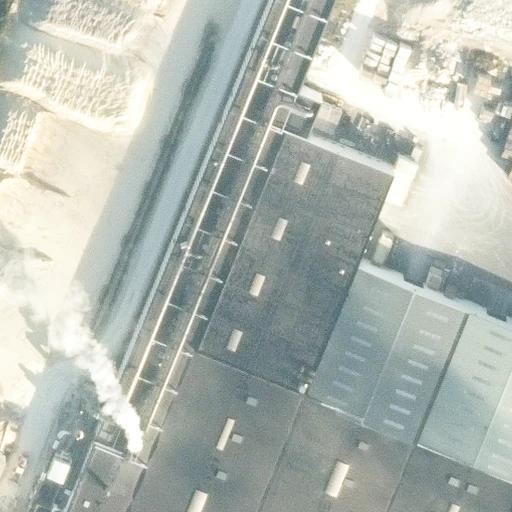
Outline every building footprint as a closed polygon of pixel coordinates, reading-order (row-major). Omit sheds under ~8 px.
[(511,511),(511,467),(416,429),(382,415),(359,405),(341,397),(304,382),(357,253),(381,193),(393,163),(330,138),(341,108),(318,98),(321,91),(297,82),(329,0),(268,0),(66,501),(52,495),(50,500),(37,495),(29,511),(511,511)] [(357,253),(304,382),(341,397),(359,405),(382,415),(416,429),(468,299),(370,258),(358,253),(357,253)] [(511,317),(468,299),(416,429),(511,467),(511,317)] [(53,448),(46,466),(62,473),(69,454),(53,448)] [(51,481),(41,477),(37,487),(47,491),(51,481)]
